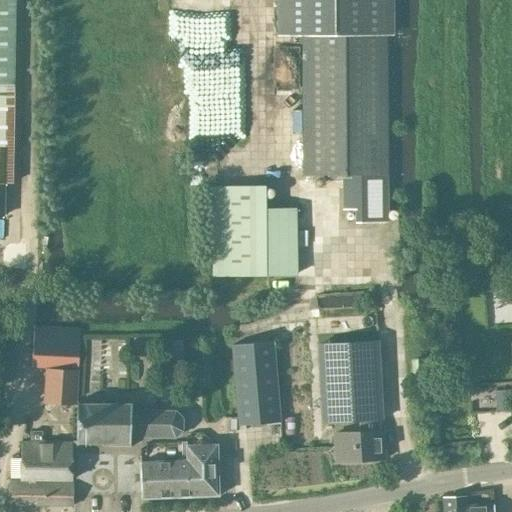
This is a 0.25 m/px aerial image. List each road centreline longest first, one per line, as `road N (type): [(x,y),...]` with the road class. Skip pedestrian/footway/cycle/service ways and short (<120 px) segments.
road 1 (tertiary): [(294,511),(511,471)]
road 2 (track): [(250,0),(250,143)]
